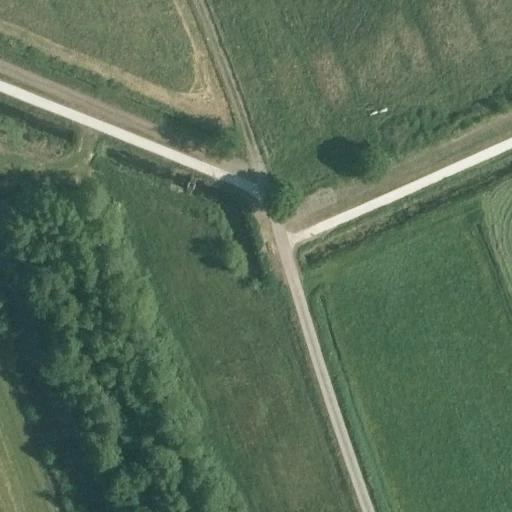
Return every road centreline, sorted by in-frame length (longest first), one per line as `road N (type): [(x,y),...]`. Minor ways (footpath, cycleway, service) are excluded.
road 1 (unclassified): [(367,511),(262,181)]
road 2 (track): [(260,177),(0,67)]
road 3 (track): [(275,221),(511,114)]
road 4 (track): [(262,181),(197,0)]
